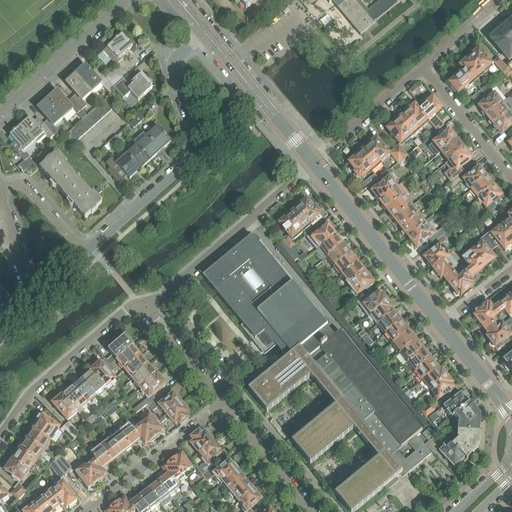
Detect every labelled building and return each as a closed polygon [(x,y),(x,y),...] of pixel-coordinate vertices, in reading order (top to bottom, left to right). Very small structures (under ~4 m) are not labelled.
[(235,0),(245,11),(258,0),(235,0)] [(330,0),(360,36),(374,25),(373,24),(399,2),(404,3),(404,0),(330,0)] [(511,20),(489,40),(502,55),(510,64),(511,62),(511,20)] [(127,51),(132,46),(122,35),(102,53),(115,67),(129,54),(127,51)] [(483,55),(482,55),(478,50),(474,53),(473,53),(469,56),(469,58),(473,64),(474,64),(476,66),(476,67),(481,73),(490,66),(485,59),(486,58),(483,55)] [(474,64),(473,64),(469,58),(465,61),(464,61),(460,63),(460,66),(459,66),(460,66),(464,71),(465,71),(467,74),(467,75),(472,81),(481,73),(476,67),(476,66),(474,64)] [(495,61),(493,64),(504,76),(506,79),(511,75),(498,60),(497,60),(495,61)] [(85,65),(75,75),(90,92),(99,84),(108,93),(113,89),(104,79),(99,73),(96,69),(92,73),(90,70),(85,65)] [(124,79),(119,74),(115,69),(104,79),(113,89),(123,80),(124,79)] [(460,74),(448,84),(451,87),(449,88),(454,93),(455,92),(457,94),(472,81),(467,75),(467,74),(465,71),(464,71),(462,69),(458,73),(460,74)] [(149,87),(152,85),(142,74),(128,86),(123,80),(113,89),(122,99),(130,93),(138,101),(151,89),(149,87)] [(75,75),(66,83),(70,87),(69,88),(75,94),(76,96),(72,100),(81,110),(86,106),(81,100),(90,92),(75,75)] [(501,104),(505,101),(495,88),(485,96),(475,104),(478,108),(481,112),(480,114),(483,117),(485,117),(486,118),(502,105),(501,104)] [(57,91),(47,100),(62,118),(72,109),(77,115),(81,110),(72,100),(68,103),(67,102),(57,91)] [(475,104),(485,96),(481,91),(471,99),(475,104)] [(415,106),(415,107),(419,111),(419,112),(421,115),(422,115),(428,122),(437,133),(444,127),(435,116),(442,110),(439,106),(440,105),(435,100),(434,101),(431,98),(418,110),(415,106)] [(109,113),(114,109),(106,99),(101,103),(109,113)] [(53,126),(62,118),(47,100),(37,108),(48,121),(44,125),(54,136),(59,132),(53,126)] [(502,105),(486,118),(488,121),(488,123),(490,126),(492,126),(493,127),(511,112),(511,104),(508,100),(502,105)] [(105,117),(109,113),(101,103),(97,107),(105,117)] [(415,107),(414,107),(412,106),(408,110),(409,112),(406,114),(410,120),(410,121),(412,123),(413,123),(419,130),(428,122),(422,115),(421,115),(419,112),(419,111),(415,107)] [(101,121),(105,117),(97,107),(92,111),(101,121)] [(96,125),(101,121),(92,111),(88,115),(96,125)] [(137,127),(148,116),(143,112),(132,122),(137,127)] [(511,130),(511,112),(493,127),(493,130),(495,133),(497,133),(501,137),(511,129),(511,130)] [(410,121),(410,120),(406,114),(405,115),(403,114),(399,118),(400,119),(397,122),(401,128),(401,129),(403,131),(404,131),(410,138),(419,130),(413,123),(412,123),(410,121)] [(92,129),(96,125),(88,115),(83,119),(92,129)] [(44,125),(40,129),(30,118),(21,127),(35,142),(39,138),(41,140),(45,137),(49,140),(54,136),(44,125)] [(87,133),(92,129),(83,119),(79,123),(87,133)] [(397,122),(396,123),(394,122),(390,125),(391,127),(387,131),(392,136),(391,137),(393,139),(394,139),(400,145),(394,150),(403,161),(407,157),(408,156),(400,146),(410,138),(404,131),(403,131),(401,129),(401,128),(397,122)] [(83,137),(87,133),(79,123),(75,127),(83,137)] [(24,152),(35,142),(21,127),(10,136),(20,147),(15,151),(24,162),(29,158),(24,152)] [(79,140),(83,137),(75,127),(70,131),(79,140)] [(160,152),(171,143),(157,128),(147,138),(160,152)] [(74,145),(79,140),(70,131),(65,136),(74,145)] [(433,144),(428,148),(436,157),(440,154),(456,141),(456,140),(457,138),(454,135),(452,136),(449,131),(436,141),(433,144)] [(143,134),(133,143),(137,147),(150,162),(150,161),(160,152),(147,138),(143,134)] [(116,145),(120,141),(116,136),(112,140),(116,145)] [(382,144),(381,145),(376,140),(373,142),(371,142),(368,145),(368,147),(367,148),(372,153),(373,153),(375,155),(375,157),(380,164),(390,155),(398,165),(403,161),(394,150),(389,154),(384,148),(384,147),(382,144)] [(417,140),(414,143),(418,148),(422,145),(417,140)] [(461,144),(459,145),(456,141),(440,154),(448,163),(464,150),(463,150),(464,148),(461,144)] [(140,171),(150,162),(137,147),(127,156),(140,171)] [(373,153),(372,153),(367,148),(364,150),(362,150),(359,153),(359,155),(358,155),(362,161),(364,161),(366,163),(366,165),(371,171),(380,164),(375,157),(375,155),(373,153)] [(421,154),(419,152),(417,149),(408,157),(408,156),(407,157),(411,162),(421,154)] [(449,171),(443,176),(450,184),(458,178),(464,173),(460,169),(463,167),(471,160),(471,159),(468,156),(469,154),(466,151),(464,151),(464,150),(448,163),(444,166),(449,171)] [(66,165),(63,162),(56,154),(40,169),(49,179),(66,165)] [(364,161),(362,161),(358,155),(355,158),(353,158),(350,161),(350,163),(349,163),(356,173),(355,174),(361,181),(371,171),(366,165),(366,163),(364,161)] [(112,159),(106,164),(110,169),(108,171),(118,183),(121,181),(122,182),(127,177),(130,180),(136,174),(140,171),(127,156),(118,165),(112,159)] [(24,162),(17,168),(23,174),(34,164),(29,158),(24,162)] [(79,180),(78,179),(66,165),(49,179),(63,195),(79,180)] [(427,173),(423,168),(419,171),(422,176),(427,173)] [(484,173),(482,173),(479,169),(463,182),(470,191),(487,178),(486,178),(487,176),(484,173)] [(374,175),(363,184),(366,188),(367,189),(378,180),(376,177),(374,175)] [(394,183),(395,182),(390,176),(389,177),(370,192),(373,195),(372,197),(374,200),(376,200),(379,203),(398,188),(394,183)] [(448,186),(451,190),(461,182),(458,178),(450,184),(448,186)] [(489,179),(487,179),(487,178),(470,191),(478,201),(494,188),(491,184),(492,182),(489,179)] [(90,192),(80,181),(79,180),(63,195),(74,207),(90,192)] [(95,198),(102,192),(99,188),(92,194),(90,192),(74,207),(85,219),(101,205),(95,198)] [(405,197),(400,191),(398,188),(379,203),(380,204),(379,206),(382,210),(384,209),(386,212),(405,197)] [(497,188),(494,189),(494,188),(478,201),(489,214),(505,202),(498,194),(499,191),(497,188)] [(394,222),(413,207),(405,197),(386,212),(387,214),(386,216),(389,219),(391,219),(394,222)] [(301,205),(298,208),(302,213),(302,215),(304,217),(305,217),(311,224),(310,225),(312,227),(322,219),(320,217),(319,216),(321,214),(316,208),(315,209),(307,200),(306,201),(304,200),(301,204),(301,205)] [(505,212),(509,209),(504,203),(500,206),(504,211),(505,212)] [(401,231),(420,216),(413,207),(394,222),(396,225),(395,227),(398,230),(400,230),(401,231)] [(292,213),(289,216),(293,221),(293,223),(295,225),(296,225),(302,232),(303,231),(310,225),(311,224),(305,217),(304,217),(302,215),(302,213),(298,208),(297,209),(295,208),(292,211),(292,213)] [(283,221),(279,224),(284,229),(283,231),(285,233),(287,233),(288,234),(293,240),(301,233),(302,232),(296,225),(295,225),(293,223),(293,221),(289,216),(288,217),(286,216),(286,217),(283,219),(283,221)] [(427,226),(424,222),(420,216),(401,231),(403,234),(402,236),(405,240),(407,239),(409,241),(427,226)] [(428,225),(434,220),(432,217),(425,222),(428,225)] [(511,221),(508,217),(504,220),(506,223),(502,226),(501,227),(511,241),(511,221)] [(332,227),(330,228),(329,226),(309,241),(313,246),(315,245),(319,250),(337,236),(334,232),(335,230),(332,227)] [(427,226),(409,241),(411,243),(409,246),(412,249),(414,248),(416,251),(429,241),(431,244),(432,245),(443,237),(447,233),(442,228),(435,233),(432,229),(431,230),(427,226)] [(491,232),(484,238),(494,250),(499,246),(504,252),(505,251),(507,251),(510,249),(510,247),(511,245),(511,241),(501,227),(500,226),(495,229),(496,230),(492,234),(491,232)] [(355,511),(399,476),(401,479),(431,455),(415,436),(421,431),(346,341),(339,333),(334,337),(327,328),(327,327),(252,236),(203,278),(243,326),(239,329),(264,357),(275,347),(286,361),(248,392),(266,413),(310,377),(335,408),(291,444),(310,466),(354,430),(378,460),(335,496),(348,511),(355,511)] [(342,240),(340,240),(337,236),(319,250),(326,259),(344,245),(345,243),(342,240)] [(283,242),(280,245),(286,252),(289,250),(290,250),(294,246),(286,237),(283,240),(282,240),(282,241),(283,242)] [(435,249),(423,258),(428,264),(426,267),(429,270),(432,269),(432,270),(449,256),(445,251),(446,250),(441,244),(446,241),(444,239),(443,237),(432,245),(435,249)] [(471,251),(478,260),(485,268),(486,267),(488,268),(490,266),(490,264),(495,261),(489,254),(494,250),(484,238),(479,242),(480,243),(476,246),(477,247),(471,251)] [(348,250),(345,246),(344,245),(326,259),(333,269),(351,254),(352,252),(350,249),(348,250)] [(485,268),(478,260),(471,251),(461,259),(469,269),(464,273),(469,280),(479,273),(481,273),(484,271),(484,269),(485,268)] [(304,254),(298,260),(301,264),(308,259),(304,254)] [(352,256),(352,255),(351,254),(333,269),(341,278),(359,264),(356,260),(357,258),(355,255),(352,256)] [(458,267),(451,259),(449,256),(432,270),(437,276),(436,278),(439,281),(441,280),(444,284),(454,275),(451,272),(456,268),(458,267)] [(360,265),(359,265),(359,264),(341,278),(348,287),(366,273),(364,270),(365,268),(362,264),(360,265)] [(455,276),(459,273),(456,268),(451,272),(454,275),(444,284),(445,285),(447,283),(454,293),(453,294),(456,298),(458,297),(459,296),(461,298),(462,296),(463,298),(473,290),(471,289),(473,287),(472,286),(473,285),(469,280),(464,273),(457,278),(455,276)] [(367,274),(366,273),(348,287),(352,293),(351,294),(355,298),(374,283),(371,279),(372,277),(370,274),(367,274)] [(369,293),(357,304),(368,318),(370,316),(389,302),(388,301),(383,294),(381,296),(378,292),(372,297),(369,293)] [(511,322),(511,321),(511,301),(509,298),(508,298),(506,298),(503,300),(503,302),(494,310),(499,316),(504,312),(511,322)] [(389,302),(370,316),(370,317),(373,320),(374,321),(373,322),(376,326),(395,312),(393,313),(390,309),(391,308),(391,307),(392,306),(389,302)] [(497,318),(499,316),(494,310),(490,306),(490,305),(488,306),(488,305),(485,306),(484,304),(475,312),(476,313),(474,315),(476,317),(474,318),(473,320),(476,323),(478,323),(485,332),(494,326),(497,330),(504,325),(503,324),(502,324),(500,322),(497,318)] [(345,323),(351,318),(346,312),(340,317),(345,323)] [(396,317),(397,315),(395,312),(376,326),(384,336),(402,322),(400,322),(396,317)] [(507,329),(511,324),(511,323),(510,320),(504,325),(497,330),(494,326),(485,332),(489,336),(486,338),(490,343),(489,345),(491,349),(494,348),(497,352),(503,347),(501,344),(511,335),(507,329)] [(403,327),(405,324),(402,322),(384,336),(391,345),(409,331),(407,331),(403,327)] [(411,336),(412,334),(410,331),(409,331),(391,345),(399,355),(415,342),(411,336)] [(133,347),(126,338),(108,352),(112,356),(106,362),(110,366),(116,361),(132,348),(133,347)] [(370,340),(365,343),(369,348),(373,344),(370,340)] [(419,343),(417,344),(415,342),(399,355),(406,364),(423,351),(421,349),(422,347),(419,343)] [(140,358),(139,358),(132,348),(116,361),(124,371),(140,358)] [(427,353),(424,353),(423,351),(406,364),(413,374),(430,360),(428,358),(429,356),(427,353)] [(147,368),(147,367),(140,358),(124,371),(132,381),(147,368)] [(95,367),(90,371),(91,373),(105,389),(113,382),(115,381),(114,380),(108,372),(109,372),(112,369),(110,366),(106,362),(105,360),(100,364),(101,364),(97,368),(97,367),(96,367),(95,367)] [(434,362),(432,363),(430,360),(413,374),(421,383),(437,370),(436,368),(437,366),(434,362)] [(156,375),(154,376),(147,368),(132,381),(140,390),(156,376),(156,375)] [(442,371),(440,373),(437,370),(421,383),(425,389),(426,388),(429,392),(447,378),(447,375),(445,373),(442,372),(442,371)] [(83,382),(96,397),(105,389),(91,373),(90,374),(91,375),(83,382)] [(147,399),(132,411),(135,414),(146,405),(148,407),(156,400),(153,397),(159,391),(165,386),(162,383),(163,382),(158,375),(157,377),(156,376),(140,390),(147,399)] [(450,379),(447,379),(447,378),(429,392),(434,397),(433,398),(436,402),(446,394),(448,394),(455,389),(451,384),(452,382),(450,379)] [(73,390),(86,405),(96,397),(83,382),(73,390)] [(91,412),(92,412),(73,390),(63,398),(77,414),(80,418),(84,414),(81,410),(86,406),(91,412)] [(166,416),(181,403),(174,394),(170,398),(170,397),(162,403),(163,404),(160,406),(156,401),(149,408),(152,412),(158,407),(166,416)] [(62,397),(61,398),(60,396),(54,401),(55,402),(54,403),(55,403),(52,406),(66,423),(77,414),(63,398),(63,399),(62,397)] [(460,396),(443,409),(451,419),(454,417),(470,404),(465,397),(463,399),(460,396)] [(116,401),(106,408),(108,411),(113,407),(118,404),(116,401)] [(187,409),(181,403),(166,416),(173,425),(176,423),(179,426),(188,419),(185,416),(188,413),(186,410),(187,409)] [(473,408),(473,407),(470,404),(454,417),(460,424),(475,412),(472,408),(473,408)] [(426,419),(435,411),(431,405),(421,413),(426,419)] [(107,412),(104,414),(108,419),(117,412),(113,407),(108,411),(107,412)] [(104,414),(107,412),(103,408),(95,415),(98,419),(104,414)] [(479,423),(480,417),(475,412),(460,424),(458,426),(458,433),(479,434),(480,423),(479,423)] [(433,424),(438,419),(434,414),(429,418),(433,424)] [(51,442),(60,429),(41,416),(40,417),(38,417),(36,420),(37,422),(36,423),(37,424),(35,425),(33,428),(33,429),(33,430),(51,442)] [(152,416),(143,424),(155,440),(160,436),(160,434),(163,432),(162,431),(163,430),(152,416)] [(450,433),(450,427),(447,422),(438,430),(440,432),(450,433)] [(64,426),(63,427),(64,428),(72,435),(76,432),(68,423),(64,426)] [(89,427),(92,432),(98,428),(94,423),(89,427)] [(143,424),(133,432),(142,444),(144,447),(148,443),(150,444),(155,440),(143,424)] [(120,425),(115,429),(130,448),(136,443),(139,446),(140,446),(142,444),(133,432),(128,426),(125,428),(123,425),(120,425)] [(61,430),(59,431),(71,443),(76,439),(72,435),(64,428),(63,427),(61,430)] [(115,429),(106,436),(109,440),(121,455),(130,448),(115,429)] [(43,452),(51,442),(33,430),(29,435),(28,435),(26,438),(26,439),(26,440),(43,452)] [(85,439),(89,435),(84,430),(80,434),(85,439)] [(429,430),(422,435),(427,442),(434,436),(429,430)] [(205,434),(202,437),(199,433),(190,440),(193,442),(189,445),(198,455),(214,441),(210,436),(208,437),(205,434)] [(479,444),(479,434),(458,433),(457,440),(459,441),(452,447),(466,462),(470,458),(478,450),(478,444),(479,444)] [(43,452),(26,440),(22,445),(21,446),(19,448),(19,450),(18,450),(36,463),(40,456),(44,459),(46,459),(48,457),(46,456),(47,455),(43,452)] [(112,462),(121,455),(109,440),(100,447),(112,462)] [(73,450),(80,445),(77,441),(70,446),(73,450)] [(197,468),(196,470),(200,475),(201,477),(214,466),(210,461),(217,455),(220,452),(218,449),(219,448),(216,444),(214,441),(198,455),(199,457),(203,461),(205,464),(198,469),(197,468)] [(433,454),(438,449),(430,441),(425,446),(433,454)] [(452,447),(450,445),(448,444),(439,452),(443,456),(442,457),(444,459),(443,459),(446,462),(447,462),(448,463),(449,462),(453,467),(456,463),(460,467),(466,462),(452,447)] [(104,468),(112,462),(100,447),(96,451),(94,449),(90,448),(88,451),(91,455),(90,455),(91,456),(95,461),(105,473),(105,472),(106,470),(104,468)] [(29,473),(36,463),(18,450),(15,455),(13,455),(11,458),(11,460),(29,473)] [(65,477),(73,470),(61,455),(54,462),(59,469),(65,477)] [(176,457),(171,461),(179,472),(182,476),(185,480),(186,480),(195,473),(193,471),(192,469),(188,465),(181,455),(177,458),(176,457)] [(21,484),(29,473),(11,460),(8,465),(6,465),(4,468),(4,470),(4,471),(13,478),(12,479),(18,484),(19,485),(20,483),(21,484)] [(103,474),(105,473),(95,461),(86,468),(98,484),(102,481),(102,479),(105,476),(103,474)] [(180,484),(185,480),(182,476),(171,461),(167,464),(167,466),(162,470),(173,484),(178,490),(178,489),(181,486),(180,484)] [(65,477),(59,469),(54,462),(54,463),(50,467),(53,471),(60,481),(65,477)] [(234,465),(232,466),(229,462),(226,465),(225,466),(224,465),(220,469),(218,471),(214,466),(201,477),(206,483),(213,478),(216,482),(218,480),(222,484),(239,470),(234,465)] [(86,468),(84,467),(75,474),(79,480),(79,481),(80,483),(81,483),(87,490),(92,486),(94,487),(98,484),(86,468)] [(178,490),(173,484),(162,470),(161,470),(163,472),(162,473),(161,477),(162,479),(158,483),(169,497),(178,490)] [(244,476),(239,471),(239,470),(222,484),(230,494),(245,481),(242,478),(244,476)] [(264,481),(261,477),(256,482),(259,486),(264,481)] [(248,485),(246,482),(245,481),(230,494),(238,504),(255,490),(250,484),(248,485)] [(77,502),(63,484),(62,483),(53,491),(63,504),(67,509),(68,508),(69,511),(77,505),(75,503),(77,502)] [(158,483),(148,490),(151,494),(159,504),(163,509),(172,502),(169,497),(158,483)] [(6,489),(4,490),(0,484),(0,503),(11,497),(6,489)] [(26,492),(19,485),(18,484),(14,488),(22,497),(24,494),(26,492)] [(18,502),(22,497),(14,488),(13,489),(14,490),(10,495),(18,502)] [(148,511),(149,511),(159,504),(148,490),(138,498),(148,511)] [(258,497),(260,496),(255,490),(238,504),(244,511),(251,511),(250,510),(252,508),(252,509),(257,505),(256,505),(258,504),(257,503),(261,501),(258,497)] [(67,509),(63,504),(53,491),(43,499),(53,511),(62,504),(66,510),(67,509)] [(27,492),(24,494),(30,502),(33,500),(27,492)] [(148,511),(138,498),(133,502),(131,500),(128,499),(126,501),(133,511),(148,511)] [(37,511),(52,511),(53,511),(43,499),(33,506),(37,511)] [(125,502),(124,500),(124,499),(123,500),(121,502),(119,501),(114,505),(118,511),(133,511),(126,501),(125,502)] [(194,503),(192,505),(196,510),(197,509),(198,509),(205,505),(202,501),(201,500),(195,504),(194,503)]
